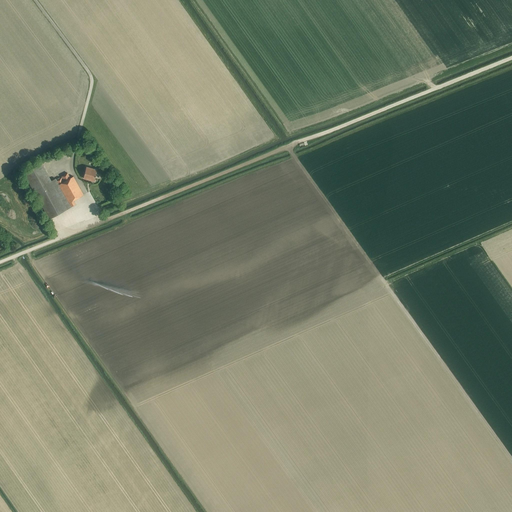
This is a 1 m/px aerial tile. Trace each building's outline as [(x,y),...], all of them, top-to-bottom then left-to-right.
[(51,181),(41,163),(24,173),(34,190),(51,181)] [(94,181),(97,169),(86,166),(83,178),(94,181)] [(64,181),(70,178),(67,173),(61,176),(64,181)] [(83,194),(82,192),(73,176),(70,178),(64,181),(63,182),(61,178),(56,180),(55,178),(51,181),(67,209),(76,204),(73,200),(83,194)] [(67,209),(51,181),(34,190),(49,218),(67,209)]
